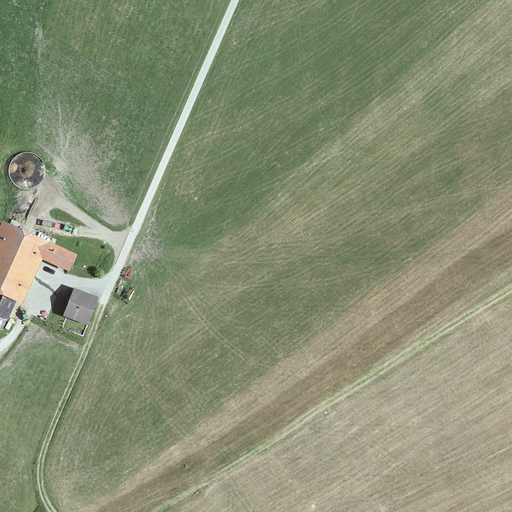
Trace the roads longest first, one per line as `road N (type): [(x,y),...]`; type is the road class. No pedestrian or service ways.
road 1 (track): [(235,0),(102,306)]
road 2 (track): [(50,511),(35,471),(102,306)]
